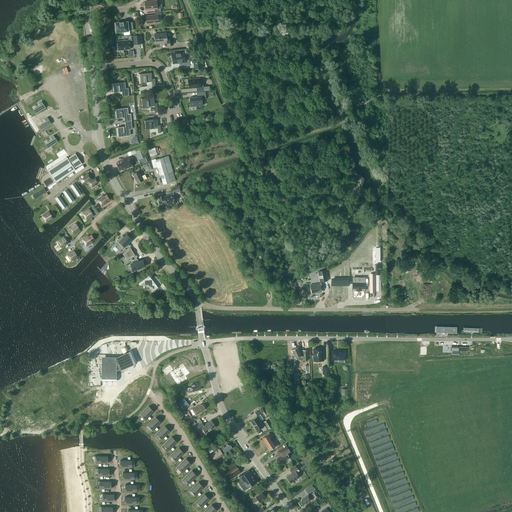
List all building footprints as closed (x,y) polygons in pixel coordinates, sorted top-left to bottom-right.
[(161,2),(157,2),(157,0),(156,0),(145,2),(146,10),(155,9),(155,12),(161,11),(161,8),(162,8),(161,2)] [(161,14),(161,11),(155,12),(155,15),(146,16),(147,24),(159,22),(158,14),(161,14)] [(128,31),(127,22),(115,23),(116,32),(128,31)] [(155,34),(155,37),(154,39),(155,40),(155,43),(167,42),(168,47),(170,46),(170,39),(167,39),(166,33),(155,34)] [(117,41),(118,50),(130,49),(130,46),(132,46),(131,35),(128,36),(129,40),(117,41)] [(190,66),(189,60),(185,60),(184,53),(172,54),(173,63),(184,62),(185,66),(190,66)] [(203,55),(195,56),(196,69),(204,68),(203,55)] [(148,82),(152,82),(153,86),(155,86),(155,78),(152,79),(151,73),(140,74),(141,83),(148,82)] [(197,92),(205,91),(204,91),(203,84),(201,84),(200,78),(188,79),(189,88),(197,87),(198,92),(197,92)] [(123,96),(129,96),(132,95),(131,88),(126,88),(125,82),(113,83),(114,92),(122,91),(123,96)] [(205,91),(197,92),(198,97),(190,98),(191,106),(203,106),(202,99),(206,99),(205,91)] [(158,110),(157,103),(155,103),(154,97),(142,98),(143,107),(155,106),(155,111),(158,110)] [(33,109),(35,114),(46,107),(44,105),(43,104),(43,103),(42,102),(41,101),(39,103),(40,105),(33,109)] [(125,122),(132,121),(131,114),(128,114),(127,108),(116,109),(117,118),(125,117),(125,122)] [(41,131),(51,124),(47,118),(44,120),(46,123),(40,127),(39,127),(41,131)] [(161,132),(160,125),(158,125),(157,119),(145,120),(146,129),(158,128),(158,133),(161,132)] [(132,121),(125,122),(126,126),(117,127),(118,136),(130,135),(130,129),(132,129),(132,121)] [(46,144),(45,144),(48,148),(58,141),(55,137),(55,138),(53,135),(51,137),(52,139),(46,144)] [(159,152),(157,147),(149,150),(150,156),(157,154),(156,153),(159,152)] [(148,163),(146,157),(142,149),(135,152),(138,160),(140,165),(148,163)] [(75,168),(82,163),(75,153),(68,158),(67,157),(48,170),(56,182),(75,170),(75,168)] [(133,166),(131,161),(133,160),(133,158),(133,157),(131,157),(129,158),(129,156),(124,158),(124,159),(120,161),(116,163),(118,167),(118,168),(118,170),(119,170),(122,169),(123,170),(133,166)] [(174,176),(170,162),(168,156),(165,157),(163,157),(156,160),(160,175),(161,175),(163,184),(170,182),(176,181),(174,176)] [(138,183),(144,180),(147,179),(145,175),(142,176),(140,173),(142,173),(140,170),(133,174),(138,183)] [(89,181),(92,179),(88,173),(85,175),(86,177),(83,178),(85,182),(88,180),(89,181)] [(92,179),(89,181),(92,187),(96,184),(95,183),(98,181),(96,178),(93,180),(92,179)] [(82,194),(75,183),(71,186),(78,196),(82,194)] [(35,198),(46,191),(44,188),(33,194),(35,198)] [(74,200),(67,190),(63,192),(71,202),(74,200)] [(166,207),(177,203),(173,193),(163,197),(162,194),(158,195),(160,201),(159,201),(160,206),(165,204),(166,207)] [(105,202),(110,199),(107,195),(104,196),(103,195),(98,199),(102,206),(106,203),(105,202)] [(66,206),(59,196),(56,199),(63,209),(66,206)] [(83,213),(87,220),(94,215),(89,209),(83,213)] [(53,218),(49,211),(43,216),(47,222),(53,218)] [(74,234),(80,230),(76,223),(69,227),(74,234)] [(122,248),(123,249),(129,245),(127,243),(132,239),(127,234),(124,237),(123,236),(117,240),(119,243),(115,246),(119,251),(122,248)] [(86,237),(83,239),(87,246),(92,242),(92,241),(95,240),(92,235),(87,238),(86,237)] [(62,247),(68,243),(64,237),(58,241),(62,247)] [(72,261),(78,257),(74,250),(67,254),(72,261)] [(415,258),(416,259),(418,258),(424,263),(426,261),(419,254),(415,258)] [(137,258),(132,261),(133,263),(127,265),(129,271),(136,269),(138,272),(143,268),(142,267),(145,266),(143,260),(139,261),(137,258)] [(427,277),(427,275),(429,275),(429,273),(432,273),(433,266),(423,265),(422,277),(427,277)] [(325,270),(317,271),(319,282),(327,281),(325,270)] [(152,289),(152,292),(158,287),(149,276),(139,284),(143,284),(144,284),(148,285),(150,287),(152,289)] [(352,287),(352,291),(365,291),(365,287),(364,287),(364,282),(364,277),(352,277),(352,282),(352,287)] [(322,291),(321,283),(313,285),(313,286),(310,287),(311,292),(317,291),(317,292),(322,291)] [(308,349),(300,349),(298,346),(291,349),(295,358),(300,355),(302,360),(303,359),(308,359),(308,349)] [(323,355),(322,347),(313,348),(314,360),(324,359),(324,355),(323,355)] [(332,358),(345,358),(345,350),(332,350),(332,358)] [(104,358),(104,378),(116,378),(116,371),(134,363),(129,353),(116,358),(104,358)] [(184,362),(171,367),(170,365),(162,369),(164,375),(171,372),(176,385),(188,380),(185,374),(189,372),(184,362)] [(290,372),(290,382),(298,382),(298,372),(290,372)] [(200,388),(199,382),(191,384),(191,386),(187,387),(188,391),(200,388)] [(201,404),(192,409),(190,410),(193,416),(204,410),(203,409),(205,407),(203,404),(201,405),(201,404)] [(149,406),(141,414),(146,419),(154,411),(149,406)] [(156,416),(148,425),(153,430),(161,422),(156,416)] [(252,426),(260,421),(257,416),(249,421),(252,426)] [(260,421),(252,426),(255,431),(264,426),(263,425),(265,424),(267,429),(272,426),(268,419),(263,422),(264,422),(262,423),(260,421)] [(195,431),(200,429),(203,427),(206,432),(216,426),(213,420),(205,425),(203,421),(193,427),(195,431)] [(165,426),(157,434),(162,439),(170,431),(165,426)] [(269,434),(266,436),(263,438),(267,444),(272,441),(271,440),(268,436),(270,435),(269,434)] [(172,436),(164,445),(169,450),(177,442),(172,436)] [(232,446),(231,444),(230,445),(229,443),(222,447),(223,448),(221,450),(220,449),(211,455),(215,460),(224,454),(223,453),(225,452),(226,452),(232,448),(232,447),(232,446)] [(290,458),(286,452),(289,451),(287,446),(277,451),(280,456),(276,458),(279,464),(290,458)] [(179,447),(171,455),(176,461),(184,452),(179,447)] [(186,458),(178,466),(183,471),(191,463),(186,458)] [(227,482),(241,472),(235,463),(221,473),(227,482)] [(286,476),(291,483),(300,477),(295,470),(298,469),(296,465),(289,469),(292,473),(286,476)] [(192,470),(184,478),(189,483),(197,475),(192,470)] [(242,480),(239,482),(244,490),(253,484),(252,483),(256,480),(249,470),(244,474),(244,473),(239,476),(242,480)] [(199,482),(190,490),(196,495),(204,487),(199,482)] [(315,489),(312,484),(304,489),(308,494),(315,489)] [(256,497),(253,499),(252,500),(254,502),(258,499),(260,502),(266,497),(263,492),(256,497)] [(205,493),(197,502),(202,507),(210,499),(205,493)] [(312,500),(308,495),(301,499),(301,500),(298,502),(301,506),(305,503),(306,504),(312,500)]
